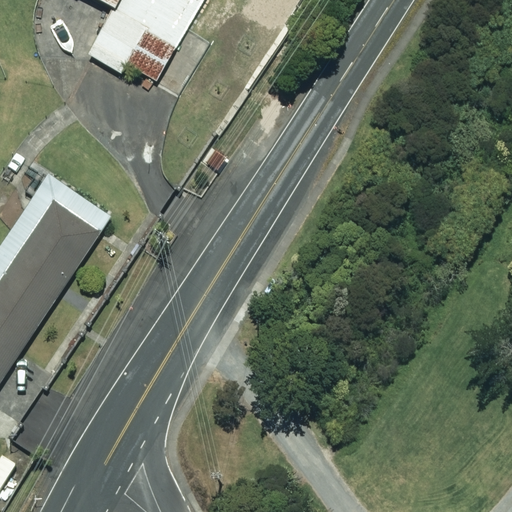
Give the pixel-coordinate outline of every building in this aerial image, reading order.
[(126,64),(155,81),(186,28),(195,34),(189,43),(204,52),(233,0),(95,0),(112,9),(86,55),(120,75),(126,64)] [(197,186),(205,192),(213,181),(204,175),(197,186)] [(0,383),(101,233),(51,201),(0,275),(0,383)] [(264,292),(269,294),(276,281),(271,278),(264,292)] [(71,401),(45,385),(9,441),(35,458),(71,401)]
